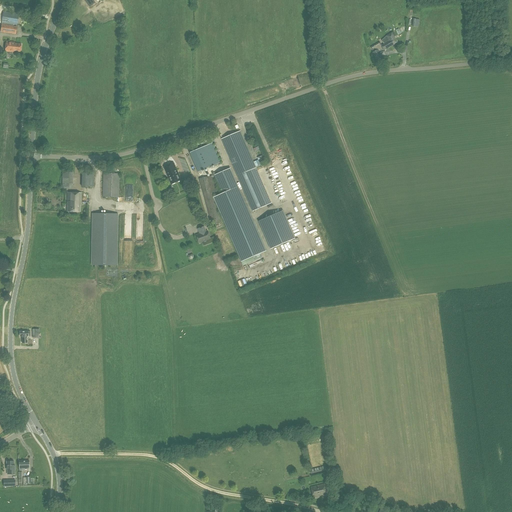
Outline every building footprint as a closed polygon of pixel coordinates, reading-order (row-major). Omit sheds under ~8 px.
[(19,14),(3,11),(2,22),(17,25),(19,14)] [(389,40),(381,45),(380,42),(371,47),(373,52),(377,61),(383,57),(380,52),(382,51),(383,51),(389,47),(397,42),(392,33),(386,36),(389,40)] [(20,52),(21,44),(14,43),(14,42),(6,41),(5,51),(13,52),(13,51),(20,52)] [(251,170),(256,167),(241,131),(222,139),(253,211),(267,205),(251,170)] [(221,162),(213,143),(190,153),(199,172),(221,162)] [(186,160),(182,161),(187,173),(191,171),(186,160)] [(256,162),(258,170),(266,168),(265,164),(262,165),(261,161),(256,162)] [(181,180),(173,163),(164,167),(172,184),(181,180)] [(222,193),(214,197),(242,261),(266,251),(231,168),(214,175),(222,193)] [(72,188),(72,172),(62,172),(62,188),(72,188)] [(119,197),(119,174),(103,173),(103,197),(119,197)] [(187,184),(195,181),(192,175),(185,178),(187,184)] [(220,223),(214,197),(213,192),(217,191),(213,175),(208,177),(208,176),(199,178),(212,225),(220,223)] [(267,204),(272,202),(268,191),(263,193),(267,204)] [(81,203),(81,193),(67,192),(67,212),(80,212),(81,203)] [(93,213),(92,264),(117,265),(118,214),(93,213)] [(320,250),(324,249),(316,225),(310,227),(312,234),(314,233),(320,250)] [(196,235),(199,243),(203,242),(204,244),(208,242),(207,240),(211,239),(208,230),(206,231),(204,226),(197,229),(199,233),(196,235)] [(305,254),(307,259),(314,256),(312,251),(305,254)] [(32,329),(32,338),(42,338),(42,330),(39,330),(39,329),(32,329)] [(30,336),(30,331),(28,331),(20,331),(20,336),(22,336),(22,343),(27,343),(27,336),(28,336),(30,336)] [(15,465),(13,465),(13,461),(7,461),(7,470),(9,469),(9,471),(10,471),(10,474),(15,474),(15,465)] [(29,468),(29,461),(19,461),(19,470),(24,470),(24,468),(29,468)] [(327,494),(324,484),(311,487),(314,498),(327,494)]
